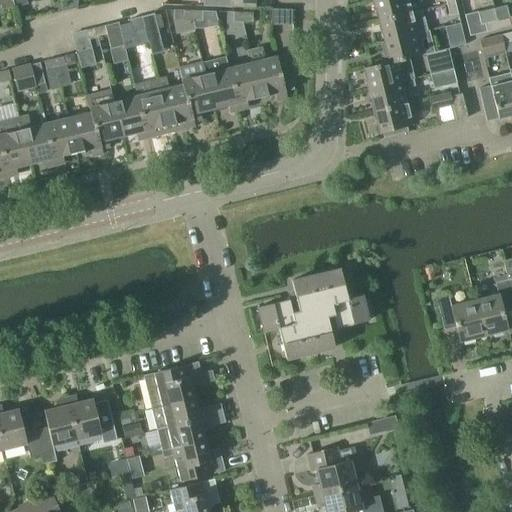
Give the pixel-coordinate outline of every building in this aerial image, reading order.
[(13,0),(15,8),(27,5),(26,0),(13,0)] [(70,0),(62,2),(53,4),(54,6),(55,13),(77,8),(77,0),(70,0)] [(372,0),(378,20),(410,13),(407,0),(372,0)] [(454,2),(446,4),(449,16),(457,14),(454,2)] [(174,20),(192,20),(192,11),(174,10),(174,20)] [(383,42),(427,31),(422,10),(410,13),(378,20),(383,42)] [(202,21),(203,11),(192,11),(192,20),(202,21)] [(233,22),(242,22),(243,12),(233,12),(233,22)] [(252,22),(253,13),(243,12),(242,22),(252,22)] [(469,36),(499,28),(497,20),(481,24),(477,12),(464,15),(469,36)] [(141,16),(147,41),(160,37),(154,13),(141,16)] [(141,16),(129,19),(136,46),(148,43),(147,41),(141,16)] [(511,16),(497,20),(499,28),(511,25),(511,16)] [(103,26),(95,28),(97,38),(106,36),(109,48),(123,45),(117,22),(103,26)] [(12,28),(15,44),(23,42),(19,27),(12,28)] [(71,34),(76,53),(91,49),(89,40),(97,38),(95,28),(71,34)] [(388,63),(396,61),(421,55),(417,40),(428,37),(427,31),(383,42),(388,62),(364,68),(388,62),(388,63)] [(511,31),(500,35),(502,43),(511,40),(511,31)] [(457,46),(465,44),(462,32),(454,34),(457,46)] [(500,35),(479,40),(481,48),(502,43),(500,35)] [(276,57),(263,60),(260,48),(252,49),(253,52),(249,53),(252,63),(260,97),(274,94),(276,102),(287,99),(285,91),(284,91),(276,57)] [(447,49),(436,51),(439,60),(442,71),(450,69),(452,69),(447,49)] [(53,59),(55,68),(65,66),(63,56),(53,59)] [(46,71),(55,68),(53,59),(44,61),(46,71)] [(401,81),(413,79),(411,72),(400,75),(396,61),(388,63),(388,62),(364,68),(369,89),(401,81)] [(178,68),(181,80),(191,119),(194,128),(195,127),(194,122),(202,120),(200,112),(213,109),(205,74),(202,62),(178,68)] [(247,100),(260,97),(252,63),(228,68),(239,111),(248,109),(247,100)] [(10,69),(15,86),(34,82),(30,64),(10,69)] [(229,113),(239,111),(228,68),(205,74),(213,109),(227,105),(229,113)] [(450,69),(442,71),(445,84),(445,86),(455,83),(452,69),(450,69)] [(498,118),(511,114),(511,81),(509,69),(508,70),(509,74),(487,79),(488,85),(479,88),(485,113),(496,111),(498,118)] [(6,70),(0,71),(0,82),(9,80),(6,70)] [(166,76),(156,78),(168,125),(170,133),(184,130),(194,128),(191,119),(181,80),(180,80),(182,85),(169,88),(166,76)] [(133,83),(136,96),(145,131),(147,139),(170,133),(168,125),(156,78),(133,83)] [(401,81),(369,89),(374,110),(406,102),(403,89),(414,86),(413,79),(401,81)] [(110,90),(86,95),(101,155),(103,155),(102,150),(110,148),(108,140),(121,136),(113,102),(110,90)] [(432,110),(452,105),(449,93),(429,98),(432,110)] [(450,95),(456,120),(467,117),(461,93),(450,95)] [(92,157),(101,155),(86,95),(86,96),(90,112),(67,118),(76,153),(90,149),(92,157)] [(113,102),(121,136),(135,133),(137,141),(147,139),(145,131),(136,96),(113,102)] [(407,125),(412,124),(406,102),(374,110),(380,132),(382,131),(384,137),(408,131),(407,125)] [(55,167),(44,124),(29,127),(26,115),(18,117),(29,164),(43,161),(46,169),(55,167)] [(0,121),(0,145),(6,170),(8,178),(18,175),(16,167),(29,164),(18,117),(0,121)] [(62,156),(76,153),(67,118),(44,124),(55,167),(64,164),(62,156)] [(6,170),(0,145),(0,180),(8,178),(6,170)] [(286,300),(257,307),(263,332),(278,329),(285,359),(334,347),(332,340),(340,327),(369,320),(363,295),(347,299),(339,269),(291,281),(293,289),(292,289),(286,298),(286,300)] [(498,295),(474,300),(483,337),(491,335),(494,337),(502,335),(503,332),(507,331),(503,315),(511,312),(511,300),(507,280),(495,283),(498,295)] [(483,337),(474,300),(451,306),(448,294),(436,297),(444,330),(456,327),(459,342),(483,337)] [(194,398),(191,386),(214,381),(211,370),(201,373),(198,362),(143,375),(151,408),(194,398)] [(76,394),(66,397),(68,405),(76,440),(101,433),(96,415),(92,399),(77,402),(76,394)] [(52,445),(76,440),(66,397),(57,399),(58,407),(43,411),(47,427),(35,430),(41,455),(42,455),(44,463),(56,460),(52,445)] [(194,398),(151,408),(156,429),(223,413),(220,404),(196,409),(194,398)] [(41,455),(35,430),(24,432),(18,409),(3,412),(1,404),(0,404),(0,442),(2,450),(26,444),(30,458),(41,455)] [(223,413),(156,429),(161,450),(204,440),(201,428),(225,422),(223,413)] [(393,417),(381,420),(383,428),(390,430),(396,428),(393,417)] [(204,440),(161,450),(163,456),(173,454),(180,481),(224,470),(219,448),(214,449),(210,456),(208,456),(204,440)] [(125,445),(127,457),(140,454),(137,442),(125,445)] [(314,495),(321,493),(356,485),(355,484),(350,460),(357,459),(354,446),(327,453),(327,449),(306,454),(310,471),(315,470),(319,484),(314,485),(315,490),(313,490),(314,495)] [(129,474),(120,476),(124,492),(132,490),(129,474)] [(171,501),(174,511),(208,511),(207,506),(219,503),(213,479),(169,490),(171,501)] [(349,511),(355,511),(382,511),(381,504),(380,504),(377,495),(370,497),(366,481),(355,484),(356,485),(321,493),(314,495),(315,499),(317,499),(318,504),(323,502),(325,511),(349,511)] [(58,511),(51,496),(40,501),(39,498),(11,511),(58,511)]
